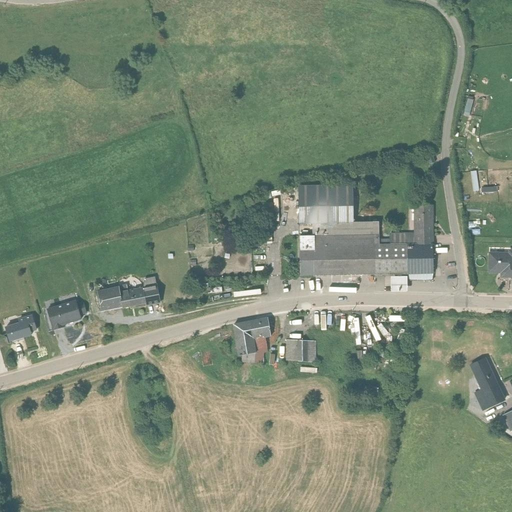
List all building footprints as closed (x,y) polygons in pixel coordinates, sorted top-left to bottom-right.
[(474,110),(477,94),(471,93),(468,109),(474,110)] [(474,167),(477,188),(485,186),(481,166),(474,167)] [(354,199),(353,192),(353,181),(352,181),(298,182),(299,221),(312,221),(313,232),(312,233),(314,233),(314,273),(376,272),(409,272),(409,278),(434,278),(434,271),(435,271),(434,241),(415,241),(410,240),(410,230),(390,230),(391,241),(380,241),(380,232),(380,218),(371,219),(364,219),(354,219),(354,200),(354,199)] [(354,219),(364,219),(364,212),(359,212),(359,200),(354,200),(354,219)] [(415,241),(434,241),(435,241),(434,201),(414,202),(415,241)] [(484,231),(484,215),(474,215),(473,231),(484,231)] [(314,233),(312,233),(299,233),(300,273),(314,273),(314,233)] [(255,238),(245,239),(245,248),(255,247),(255,238)] [(490,249),(490,271),(502,271),(502,275),(511,275),(511,246),(509,247),(509,249),(490,249)] [(408,274),(392,274),(392,289),(408,289),(408,274)] [(141,286),(143,297),(158,295),(155,278),(147,280),(148,284),(141,286)] [(143,297),(141,286),(141,285),(126,288),(125,281),(116,283),(94,287),(99,310),(120,306),(144,301),(143,297)] [(43,306),(49,328),(61,325),(60,322),(78,317),(77,313),(84,311),(81,300),(74,302),(72,298),(43,306)] [(14,319),(0,323),(0,324),(5,339),(28,332),(27,330),(33,328),(28,312),(13,316),(14,319)] [(231,323),(238,354),(242,354),(257,350),(255,338),(265,336),(271,334),(267,315),(231,323)] [(390,331),(383,321),(378,325),(385,334),(390,331)] [(405,328),(401,327),(396,347),(399,348),(405,328)] [(265,336),(255,338),(257,350),(262,350),(268,348),(265,336)] [(316,339),(286,338),(286,359),(315,360),(316,339)] [(257,350),(242,354),(242,360),(263,360),(262,350),(257,350)] [(487,397),(481,399),(480,400),(484,410),(508,399),(487,355),(471,363),(484,391),(487,397)] [(487,397),(484,391),(479,393),(481,399),(487,397)]
